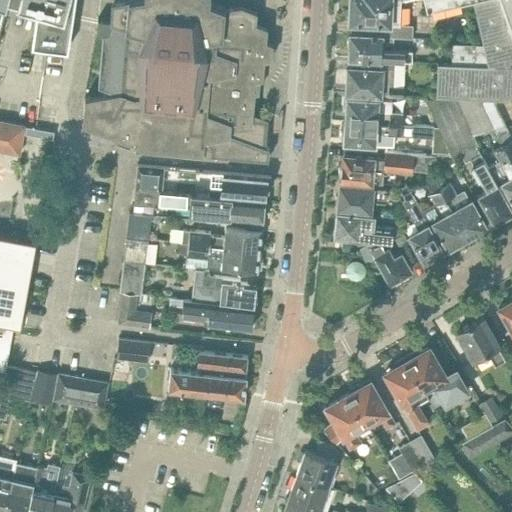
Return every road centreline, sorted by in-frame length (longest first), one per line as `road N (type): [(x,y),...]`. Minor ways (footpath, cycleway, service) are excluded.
road 1 (residential): [(318,0),(283,349)]
road 2 (residential): [(283,349),(346,347),(511,252)]
road 3 (residential): [(283,349),(242,511)]
